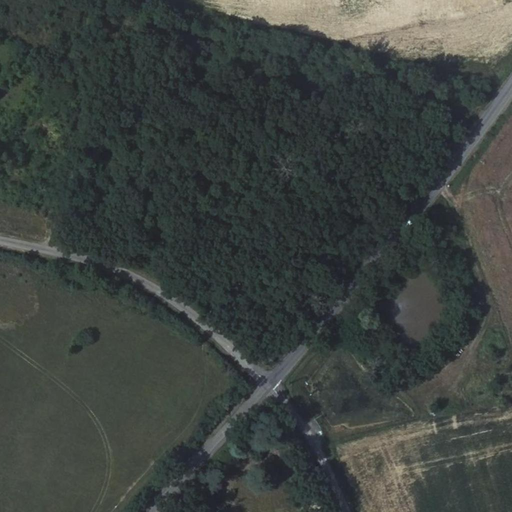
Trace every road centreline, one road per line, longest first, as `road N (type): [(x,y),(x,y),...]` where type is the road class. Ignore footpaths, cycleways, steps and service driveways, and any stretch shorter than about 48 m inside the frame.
road 1 (unclassified): [(511,87),(269,384)]
road 2 (unclassified): [(269,384),(143,281),(0,239)]
road 3 (unclassified): [(269,384),(153,511)]
road 4 (unclassified): [(269,384),(334,474),(349,511)]
